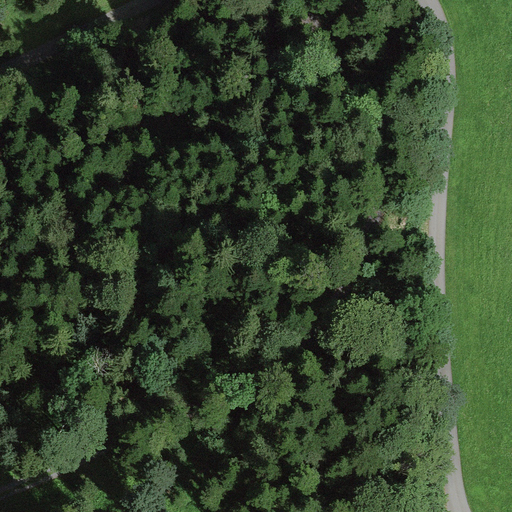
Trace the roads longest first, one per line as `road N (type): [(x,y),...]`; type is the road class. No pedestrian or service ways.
road 1 (track): [(0,494),(256,384),(308,347),(330,318),(374,230),(382,150),(301,0)]
road 2 (track): [(426,0),(446,69),(437,288),(461,511)]
road 3 (track): [(0,70),(139,0)]
